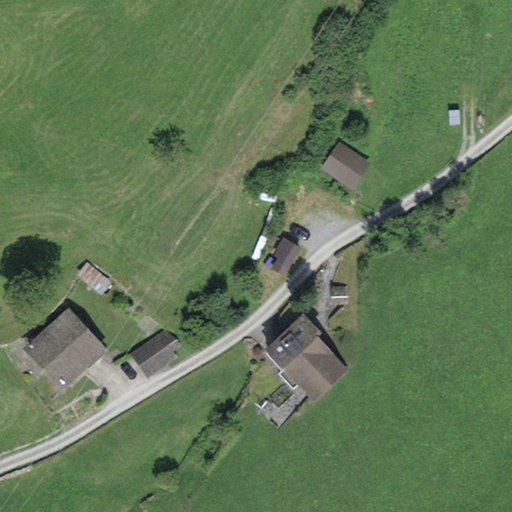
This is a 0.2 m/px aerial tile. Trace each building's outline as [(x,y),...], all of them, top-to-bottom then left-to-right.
[(367,165),(336,145),(319,170),(350,190),(367,165)] [(299,248),(281,237),(269,257),(276,261),(272,268),(284,275),(299,248)] [(346,288),(333,288),(333,303),(346,303),(346,288)] [(69,307),(22,351),(60,390),(106,346),(69,307)] [(316,334),(304,321),(267,355),(282,371),(287,367),(315,397),(342,371),(315,341),(311,337),(316,334)] [(168,332),(132,355),(147,375),(177,358),(174,353),(183,347),(168,332)]
